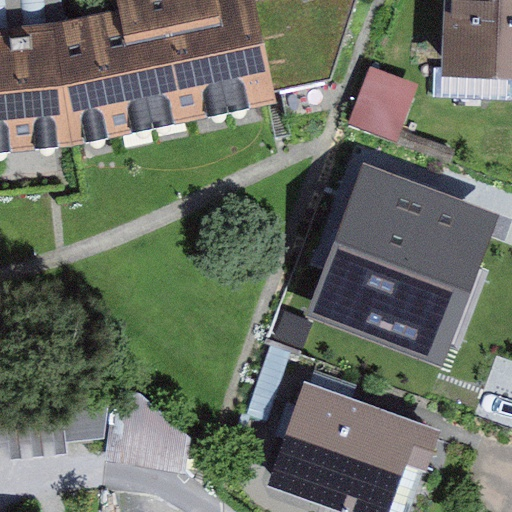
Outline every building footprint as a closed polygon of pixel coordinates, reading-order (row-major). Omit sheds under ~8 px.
[(332,79),(355,0),(128,0),(124,1),(128,16),(64,31),(56,0),(0,0),(0,141),(70,136),(332,79)] [(511,0),(454,0),(452,67),(511,69),(511,0)] [(399,192),(365,186),(349,276),(407,286),(412,261),(454,269),(465,209),(398,197),(399,192)] [(311,319),(279,307),(265,342),(298,354),(311,319)] [(436,435),(305,390),(274,480),(367,511),(381,511),(401,457),(426,465),(436,435)]
